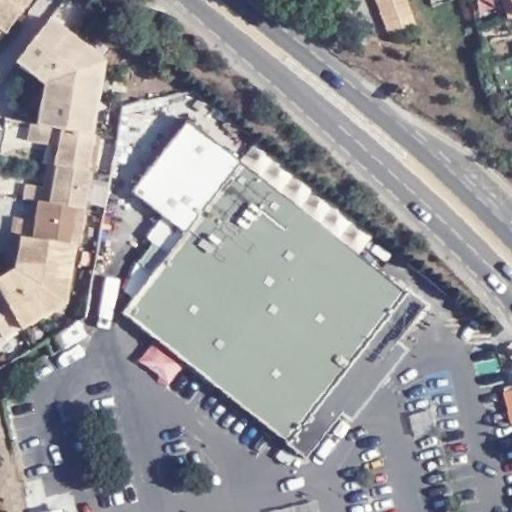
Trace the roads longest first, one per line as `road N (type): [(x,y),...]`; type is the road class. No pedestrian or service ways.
road 1 (primary): [(187,0),(266,62),(511,291)]
road 2 (primary): [(511,237),(317,59),(238,0)]
road 3 (unknown): [(127,365),(111,342),(105,310),(133,236)]
